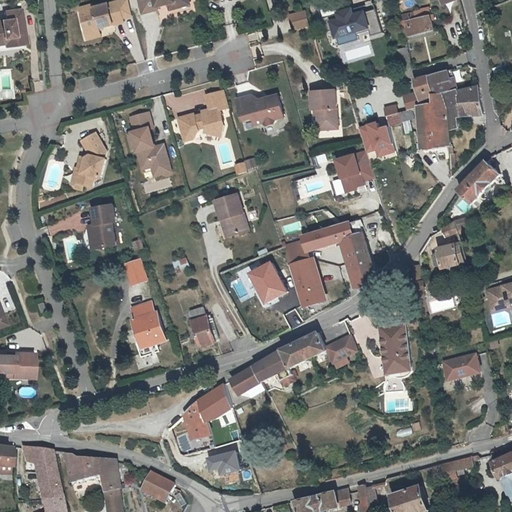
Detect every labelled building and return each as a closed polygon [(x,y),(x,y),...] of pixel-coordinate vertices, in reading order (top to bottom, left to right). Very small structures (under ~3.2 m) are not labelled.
[(132,16),(127,0),(121,0),(118,1),(122,18),(132,16)] [(138,0),(142,14),(157,10),(156,7),(168,4),(173,3),(174,5),(187,1),(187,0),(138,0)] [(86,31),(98,27),(98,28),(99,28),(123,22),(122,18),(118,1),(93,7),(80,10),(86,31)] [(173,3),(168,4),(169,10),(188,5),(187,1),(174,5),(173,3)] [(0,40),(7,40),(8,46),(26,43),(21,9),(5,12),(6,20),(0,20),(0,40)] [(353,9),(337,14),(339,20),(330,23),(336,41),(371,30),(366,11),(355,15),(353,9)] [(305,11),(289,15),(292,31),(309,27),(305,11)] [(411,21),(415,20),(413,12),(402,14),(404,19),(410,18),(411,21)] [(410,18),(404,19),(402,19),(406,35),(436,30),(433,15),(421,17),(421,19),(415,20),(411,21),(410,18)] [(88,39),(101,36),(99,28),(98,28),(98,27),(86,31),(88,39)] [(408,48),(397,51),(403,72),(412,67),(408,48)] [(441,73),(431,76),(436,94),(444,93),(459,89),(456,77),(454,70),(441,73)] [(436,94),(431,76),(414,81),(420,106),(436,102),(435,94),(436,94)] [(444,93),(451,130),(461,128),(460,116),(486,115),(480,86),(460,91),(459,89),(444,93)] [(314,91),(315,109),(316,109),(320,109),(320,114),(319,114),(320,129),(339,128),(337,89),(314,91)] [(196,119),(194,113),(179,118),(185,141),(194,138),(199,130),(199,129),(207,126),(205,132),(221,136),(224,125),(220,110),(227,108),(222,91),(207,95),(211,109),(203,111),(204,116),(196,119)] [(436,102),(420,106),(420,108),(424,151),(439,149),(439,143),(453,141),(451,130),(444,93),(436,94),(435,94),(436,102)] [(263,101),(260,99),(254,101),(252,95),(238,99),(245,120),(255,117),(257,125),(265,122),(268,124),(275,122),(276,118),(284,116),(278,94),(267,97),(267,100),(263,101)] [(385,118),(389,117),(400,114),(398,106),(386,109),(387,113),(384,114),(385,118)] [(173,172),(165,144),(156,147),(151,129),(154,128),(150,112),(132,117),(136,132),(129,134),(132,143),(137,142),(139,149),(143,163),(152,161),(153,167),(156,176),(173,172)] [(398,157),(394,127),(383,129),(383,124),(365,126),(370,161),(398,157)] [(79,183),(85,184),(94,186),(95,180),(100,178),(102,178),(107,159),(106,159),(108,151),(97,133),(83,141),(90,153),(91,155),(87,158),(84,157),(82,156),(79,168),(81,173),(79,183)] [(366,151),(335,161),(346,195),(359,191),(358,189),(366,187),(365,183),(375,180),(366,151)] [(320,164),(328,162),(326,154),(318,157),(320,164)] [(247,161),(249,170),(257,168),(254,159),(247,161)] [(152,161),(143,163),(144,169),(153,167),(152,161)] [(245,162),(237,164),(239,174),(248,171),(245,162)] [(503,175),(489,162),(461,191),(475,204),(503,175)] [(76,187),(84,189),(85,184),(79,183),(81,173),(79,168),(77,167),(73,183),(76,187)] [(215,202),(227,238),(250,231),(239,195),(215,202)] [(117,248),(113,222),(117,221),(114,205),(91,210),(93,226),(87,227),(92,252),(117,248)] [(472,219),(460,221),(461,227),(466,225),(466,229),(474,227),(472,219)] [(461,227),(460,221),(446,229),(450,237),(462,233),(461,227)] [(293,245),(288,248),(306,310),(325,305),(309,254),(346,243),(358,288),(363,292),(377,280),(359,223),(304,241),(304,242),(299,243),(293,245)] [(142,239),(133,242),(136,252),(145,249),(142,239)] [(446,269),(470,264),(465,244),(441,248),(442,251),(440,252),(437,257),(438,264),(443,267),(445,267),(446,269)] [(134,286),(148,281),(141,261),(127,265),(134,286)] [(422,265),(413,267),(419,298),(428,297),(422,265)] [(511,284),(487,291),(493,314),(511,309),(511,284)] [(39,304),(43,313),(48,311),(45,302),(39,304)] [(138,317),(136,318),(137,319),(136,320),(145,348),(169,340),(160,312),(157,313),(154,302),(135,308),(138,317)] [(202,347),(217,342),(217,340),(220,339),(214,318),(212,319),(211,315),(210,315),(208,306),(193,311),(195,320),(194,320),(202,347)] [(380,329),(386,358),(389,357),(393,376),(415,372),(406,324),(380,329)] [(257,366),(265,383),(329,351),(327,346),(329,345),(325,337),(323,338),(320,333),(294,346),(257,366)] [(6,355),(0,354),(0,371),(3,371),(13,372),(13,377),(34,378),(35,357),(23,357),(23,353),(13,352),(13,355),(6,355)] [(478,352),(444,360),(448,380),(483,372),(478,352)] [(232,381),(241,396),(252,399),(268,389),(265,383),(257,366),(254,367),(232,381)] [(226,385),(203,399),(187,414),(190,425),(193,424),(199,440),(214,435),(209,422),(218,419),(234,408),(226,385)] [(0,473),(10,474),(11,465),(12,446),(0,444),(0,473)] [(68,511),(57,452),(26,448),(28,459),(37,460),(49,511),(68,511)] [(506,483),(503,484),(511,501),(511,454),(493,462),(502,480),(504,479),(506,483)] [(104,461),(83,459),(77,455),(69,455),(74,484),(104,476),(109,496),(111,511),(125,511),(116,463),(112,462),(108,461),(104,461)] [(443,465),(449,482),(456,481),(467,477),(465,470),(477,467),(474,457),(443,465)] [(144,492),(168,503),(177,486),(154,474),(144,492)] [(373,511),(372,506),(367,487),(367,485),(360,487),(364,502),(360,507),(361,511),(373,511)] [(367,487),(372,506),(378,504),(374,486),(367,487)] [(398,511),(430,511),(432,511),(424,486),(394,496),(398,511)] [(353,493),(352,489),(297,501),(300,511),(323,511),(342,508),(342,506),(352,504),(349,494),(353,493)] [(180,494),(175,498),(182,507),(188,504),(180,494)]
